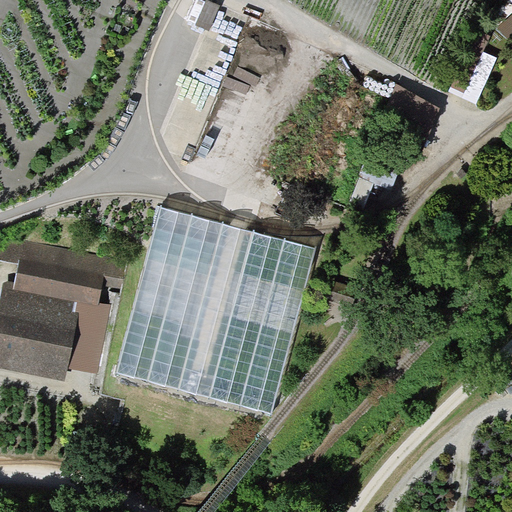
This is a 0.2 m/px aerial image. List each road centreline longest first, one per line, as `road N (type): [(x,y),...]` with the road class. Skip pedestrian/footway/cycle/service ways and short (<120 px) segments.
road 1 (track): [(267,0),(442,103),(470,130)]
road 2 (track): [(349,511),(382,467),(511,344)]
road 3 (track): [(147,511),(90,483),(0,475)]
